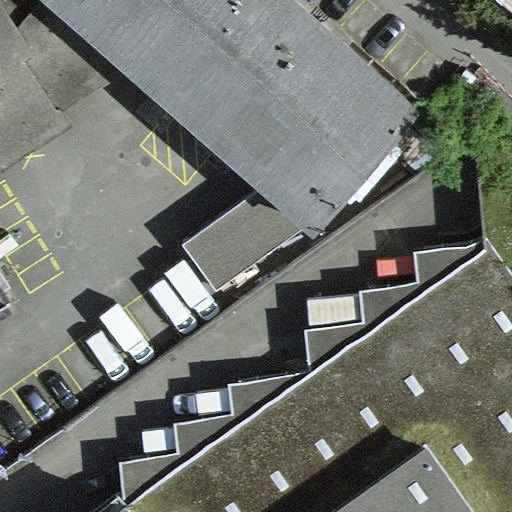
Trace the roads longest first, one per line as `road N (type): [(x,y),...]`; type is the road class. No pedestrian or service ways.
road 1 (unknown): [(0,500),(511,114)]
road 2 (residential): [(418,0),(511,82)]
